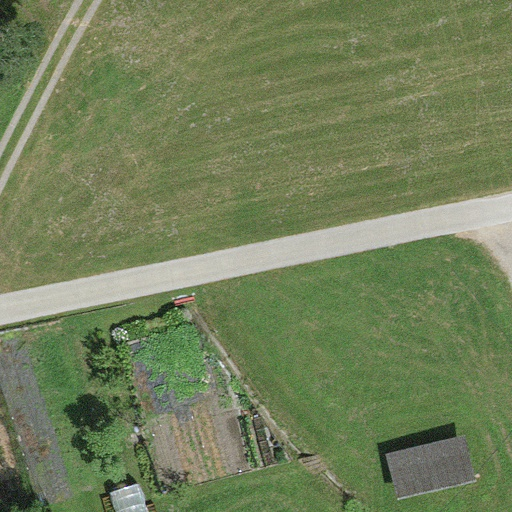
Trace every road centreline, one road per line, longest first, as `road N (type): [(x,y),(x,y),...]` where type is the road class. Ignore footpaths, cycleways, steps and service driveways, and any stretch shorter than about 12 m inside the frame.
road 1 (unclassified): [(0,311),(511,204)]
road 2 (track): [(0,185),(96,0)]
